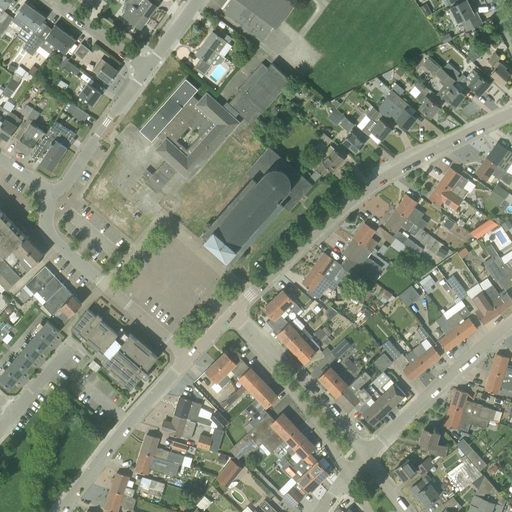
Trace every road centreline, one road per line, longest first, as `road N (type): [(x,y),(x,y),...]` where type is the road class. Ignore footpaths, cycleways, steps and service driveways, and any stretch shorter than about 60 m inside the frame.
road 1 (residential): [(232,313),(360,193),(511,109)]
road 2 (residential): [(191,355),(57,245),(50,189)]
road 3 (residential): [(56,511),(191,355)]
road 4 (residential): [(366,454),(511,313)]
road 5 (residential): [(50,189),(65,185),(150,62)]
road 6 (residential): [(278,361),(346,471)]
road 7 (residential): [(366,454),(308,381),(278,361)]
